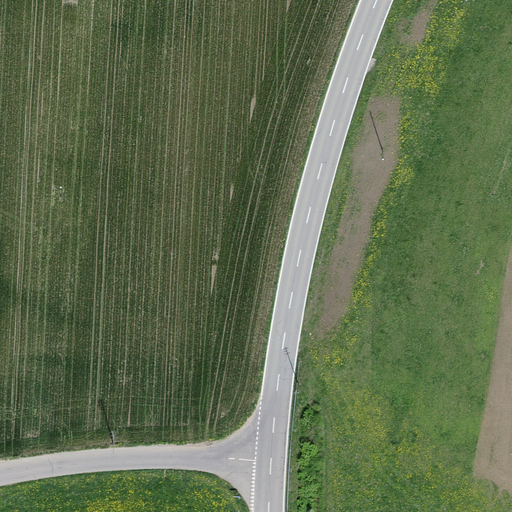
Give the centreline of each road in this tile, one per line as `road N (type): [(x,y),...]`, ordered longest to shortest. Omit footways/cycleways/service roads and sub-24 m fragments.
road 1 (tertiary): [(275,456),(298,262),(324,155),(378,0)]
road 2 (unclassified): [(0,473),(121,459),(275,456)]
